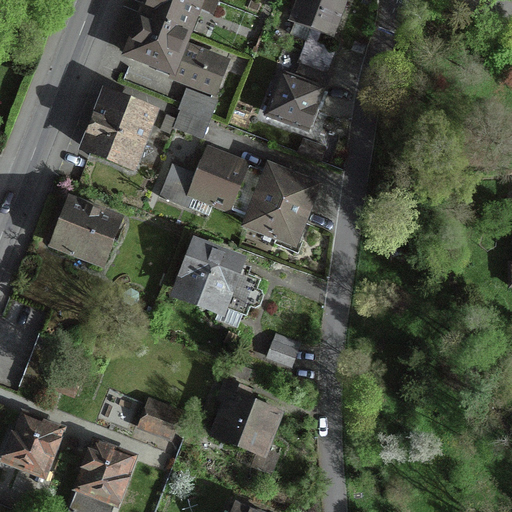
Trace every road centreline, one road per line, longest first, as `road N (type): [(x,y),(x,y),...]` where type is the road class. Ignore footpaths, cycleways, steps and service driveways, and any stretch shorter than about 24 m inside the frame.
road 1 (residential): [(335,511),(329,379),(367,92),(392,0)]
road 2 (residential): [(93,0),(0,238)]
